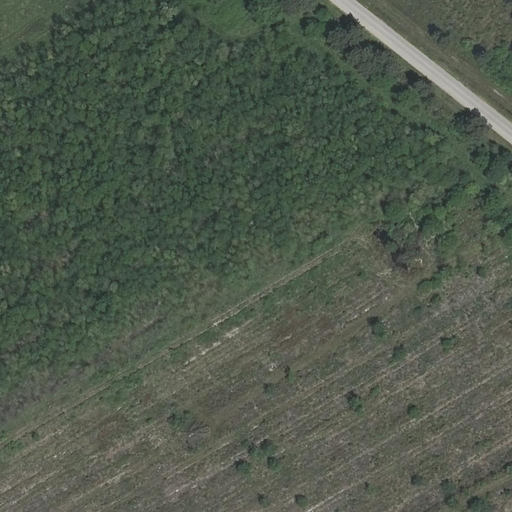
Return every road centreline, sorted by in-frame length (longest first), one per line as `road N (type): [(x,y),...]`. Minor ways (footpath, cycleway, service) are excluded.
road 1 (track): [(511,197),(295,23),(232,38),(199,26),(169,0)]
road 2 (track): [(296,0),(511,169)]
road 3 (track): [(327,0),(511,150)]
